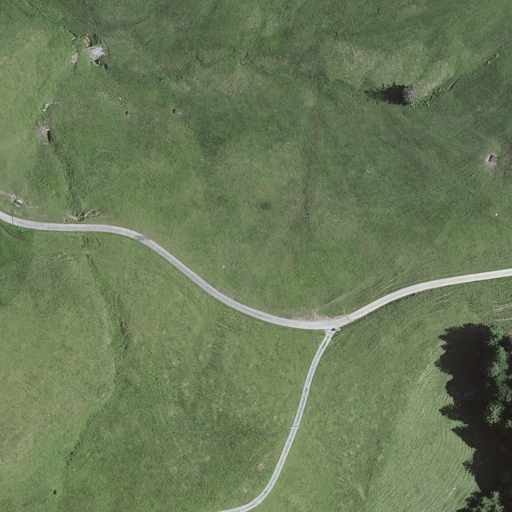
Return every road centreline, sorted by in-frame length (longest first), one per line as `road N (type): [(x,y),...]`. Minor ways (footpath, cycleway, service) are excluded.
road 1 (track): [(335,324),(261,315),(122,231),(0,215)]
road 2 (track): [(235,511),(271,483),(335,324)]
road 3 (track): [(511,272),(417,288),(335,324)]
